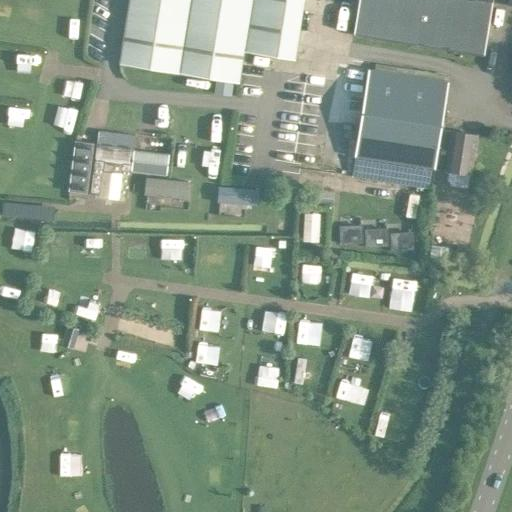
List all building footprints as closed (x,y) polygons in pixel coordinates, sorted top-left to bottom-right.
[(301,0),(129,0),(119,62),(238,81),(241,62),(243,50),(292,57),(301,0)] [(358,0),(353,33),(483,55),(491,0),(358,0)] [(11,71),(29,74),(32,51),(14,49),(11,71)] [(368,67),(350,174),(429,186),(433,167),(446,169),(444,177),(450,184),(464,186),(467,172),(470,173),(476,133),(452,130),(451,134),(439,132),(446,80),(441,79),(442,74),(375,64),(374,68),(368,67)] [(181,75),(180,85),(200,86),(200,76),(181,75)] [(214,84),(213,91),(230,94),(232,81),(215,78),(214,84)] [(2,121),(21,121),(22,102),(2,101),(2,121)] [(61,124),(54,148),(65,151),(72,127),(61,124)] [(127,195),(130,168),(166,172),(169,149),(133,145),(135,132),(97,127),(89,190),(127,195)] [(75,136),(69,188),(85,190),(91,138),(75,136)] [(47,163),(43,185),(55,187),(59,165),(47,163)] [(145,175),(143,193),(186,197),(188,180),(145,175)] [(218,185),(216,201),(257,204),(259,188),(218,185)] [(419,194),(403,190),(398,215),(414,219),(419,194)] [(302,210),(301,237),(318,238),(319,210),(302,210)] [(348,221),(347,240),(363,241),(364,221),(348,221)] [(396,248),(413,249),(414,229),(397,228),(396,248)] [(48,231),(47,252),(67,253),(68,232),(48,231)] [(82,253),(99,254),(100,234),(82,233),(82,253)] [(124,235),(123,255),(143,256),(144,236),(124,235)] [(160,238),(159,258),(175,259),(176,239),(160,238)] [(226,241),(202,240),(201,261),(225,262),(226,241)] [(249,243),(248,280),(272,281),(273,244),(249,243)] [(299,281),(318,281),(317,262),(298,262),(299,281)] [(59,307),(62,286),(43,283),(40,305),(59,307)] [(82,313),(96,313),(96,293),(82,293),(82,313)] [(168,313),(185,314),(186,294),(168,293),(168,313)] [(216,320),(217,301),(197,300),(196,320),(216,320)] [(274,307),(273,332),(284,332),(285,307),(274,307)] [(297,316),(294,338),(314,341),(317,318),(297,316)] [(94,346),(96,328),(74,326),(73,344),(94,346)] [(189,354),(210,357),(213,332),(192,329),(189,354)] [(367,351),(368,330),(349,329),(347,349),(367,351)] [(311,378),(315,354),(294,351),(290,374),(311,378)] [(411,371),(391,368),(387,393),(408,396),(411,371)] [(338,399),(357,400),(359,379),(340,378),(338,399)] [(384,435),(392,410),(380,407),(373,431),(384,435)]
